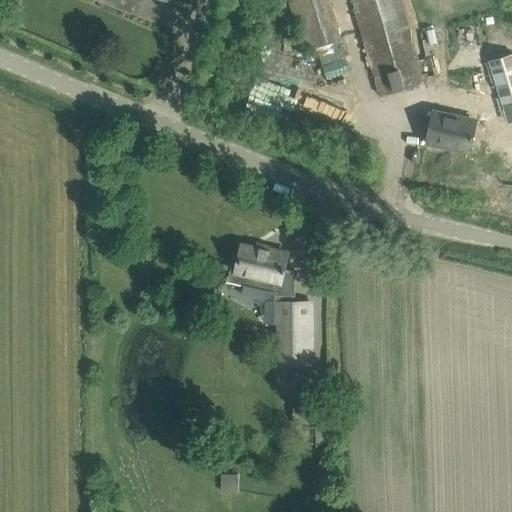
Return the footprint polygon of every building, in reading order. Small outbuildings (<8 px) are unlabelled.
[(289,0),(304,50),(341,39),(329,0),(289,0)] [(418,61),(413,43),(400,0),(351,0),(379,95),(424,82),(423,78),(435,75),(430,58),(418,61)] [(511,54),(491,60),(508,122),(511,120),(511,54)] [(329,59),(331,76),(351,74),(348,56),(329,59)] [(475,122),(433,112),(426,143),(427,143),(428,139),(453,145),(452,149),(469,152),(475,122)] [(227,281),(246,285),(245,289),(274,304),(278,304),(279,363),(310,363),(310,303),(294,303),(294,296),(295,296),(294,271),(293,271),(293,272),(283,269),(287,253),(268,249),(267,251),(241,245),(238,258),(234,258),(234,256),(233,256),(227,281)] [(327,405),(292,406),(293,423),(326,423),(327,405)] [(330,427),(316,427),(316,446),(330,446),(330,427)]
